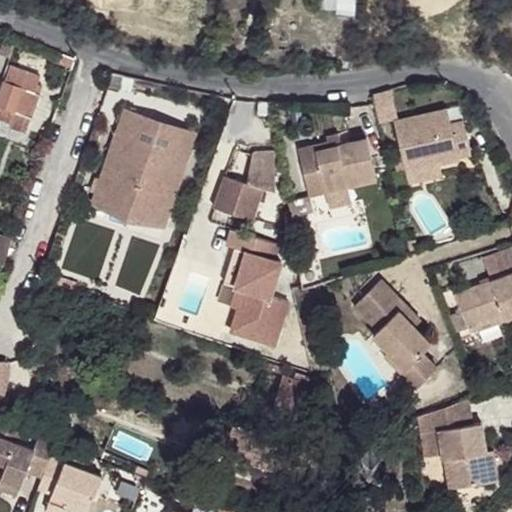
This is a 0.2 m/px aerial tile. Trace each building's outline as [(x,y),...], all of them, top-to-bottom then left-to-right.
[(336,8),(336,0),(318,0),(318,8),(336,8)] [(355,12),(355,0),(336,0),(336,8),(336,11),(355,12)] [(26,133),(41,94),(35,92),(37,86),(40,77),(10,66),(0,94),(0,118),(11,123),(10,127),(26,133)] [(35,92),(41,94),(43,88),(37,86),(35,92)] [(397,115),(390,89),(374,94),(380,120),(397,115)] [(451,123),(447,108),(394,121),(406,171),(440,163),(459,158),(459,155),(458,151),(470,148),(463,120),(451,123)] [(188,154),(195,135),(124,111),(117,130),(188,154)] [(188,154),(117,130),(93,202),(164,227),(188,154)] [(329,141),(330,147),(341,144),(341,143),(338,133),(327,135),(329,141)] [(377,179),(367,137),(341,143),(341,144),(330,147),(329,141),(299,148),(310,195),(326,191),(347,186),(377,179)] [(247,183),(224,176),(214,206),(253,219),(263,186),(275,190),(274,151),(255,152),(252,154),(247,183)] [(440,163),(406,171),(409,182),(442,174),(440,163)] [(347,186),(326,191),(330,206),(351,201),(347,186)] [(314,210),(310,195),(289,200),(292,212),(290,212),(295,234),(306,232),(302,213),(314,210)] [(280,244),(231,228),(226,244),(234,247),(247,251),(239,276),(245,279),(242,288),(248,290),(242,308),(238,307),(232,327),(259,336),(262,328),(278,334),(289,301),(271,295),(282,262),(275,259),(280,244)] [(0,263),(3,264),(12,241),(0,236),(0,263)] [(511,246),(511,247),(483,258),(492,279),(457,293),(464,310),(470,326),(504,313),(506,317),(511,315),(511,246)] [(247,251),(234,247),(223,281),(234,285),(233,286),(237,287),(231,305),(238,307),(242,308),(248,290),(242,288),(245,279),(239,276),(247,251)] [(422,351),(431,342),(413,324),(391,302),(397,296),(381,279),(356,305),(380,329),(374,334),(390,350),(385,356),(417,387),(437,367),(422,351)] [(420,318),(397,296),(391,302),(413,324),(420,318)] [(457,331),(470,326),(464,310),(451,315),(457,331)] [(504,313),(470,326),(471,331),(506,317),(504,313)] [(262,328),(259,336),(275,341),(278,334),(262,328)] [(439,429),(472,424),(467,398),(419,417),(426,457),(444,454),(439,429)] [(30,461),(46,467),(50,456),(56,441),(39,435),(34,449),(16,442),(22,428),(0,419),(0,470),(3,472),(1,478),(21,485),(27,470),(30,461)] [(487,451),(482,422),(472,424),(439,429),(444,454),(450,488),(492,481),(487,451)] [(494,449),(487,451),(492,481),(500,479),(494,449)] [(46,467),(42,476),(38,488),(53,493),(46,510),(51,511),(63,511),(67,505),(84,511),(87,511),(101,476),(50,456),(46,467)] [(30,461),(27,470),(42,476),(46,467),(30,461)] [(21,485),(1,478),(0,479),(0,486),(17,494),(21,485)] [(392,482),(379,486),(382,498),(389,499),(396,494),(392,482)]
